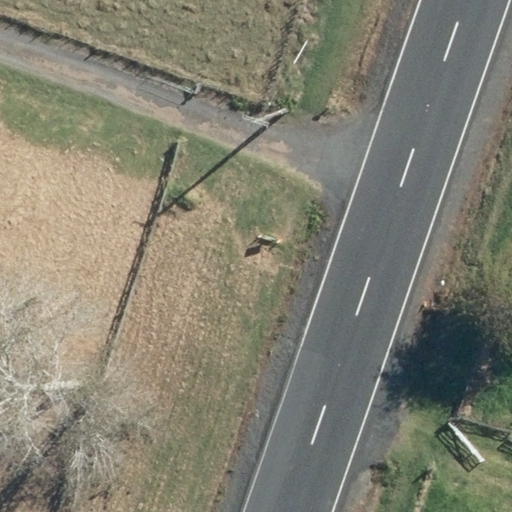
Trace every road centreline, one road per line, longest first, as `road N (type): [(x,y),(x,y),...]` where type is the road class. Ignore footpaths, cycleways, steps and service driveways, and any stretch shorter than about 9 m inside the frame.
road 1 (tertiary): [(474,0),(298,511)]
road 2 (unknown): [(409,189),(0,44)]
